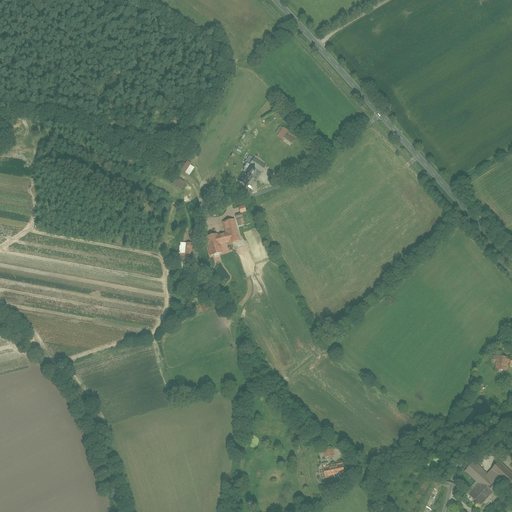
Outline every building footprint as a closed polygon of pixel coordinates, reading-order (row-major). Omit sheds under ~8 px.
[(289,131),(284,128),(280,135),(285,137),(289,131)] [(288,136),(287,141),(295,144),(297,138),(288,136)] [(267,166),(254,159),(246,173),(244,172),(240,180),(251,186),(259,171),(263,174),(267,166)] [(192,165),(193,163),(188,160),(182,170),(191,176),(196,168),(192,165)] [(175,177),(171,184),(182,190),(186,183),(175,177)] [(241,240),(236,220),(224,223),(230,244),(241,240)] [(223,253),(219,238),(207,241),(211,256),(223,253)] [(209,300),(200,304),(204,312),(213,308),(209,300)] [(511,362),(503,352),(492,361),(503,373),(511,365),(511,362)] [(466,470),(480,483),(489,491),(500,478),(492,470),(488,474),(473,461),(466,470)] [(511,480),(511,474),(499,462),(493,470),(508,484),(511,480)] [(341,463),(324,468),(327,479),(344,474),(341,463)] [(480,483),(468,496),(478,506),(491,493),(489,491),(480,483)]
